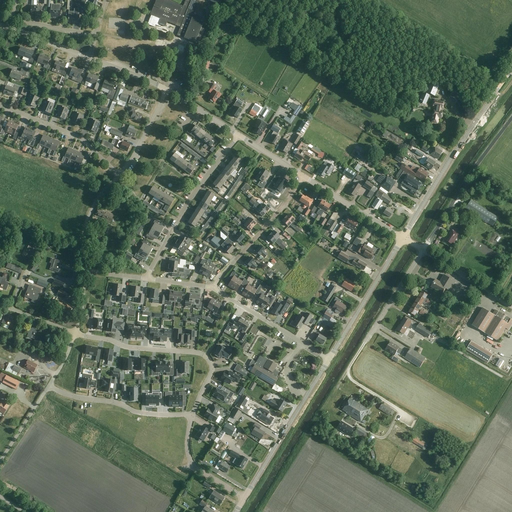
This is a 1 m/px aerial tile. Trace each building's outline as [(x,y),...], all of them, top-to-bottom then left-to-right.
[(157,0),(151,15),(147,25),(154,27),(155,25),(158,26),(159,25),(166,27),(168,22),(181,28),(178,36),(200,45),(206,30),(202,28),(204,23),(193,19),(200,0),(207,0),(220,5),(222,0),(186,0),(184,7),(167,0),(165,0),(164,3),(157,0)] [(26,50),(20,48),(18,55),(29,59),(28,62),(32,63),(35,56),(32,55),(34,52),(26,49),(26,50)] [(48,70),(51,63),(48,62),(49,58),(40,55),(37,62),(44,65),(43,68),(48,70)] [(65,76),(67,69),(65,69),(66,65),(56,61),(52,71),(56,73),(57,70),(61,71),(60,74),(65,76)] [(78,71),(72,68),(69,75),(73,77),(72,80),(80,83),(82,77),(80,76),(82,71),(79,70),(78,71)] [(29,72),(26,71),(21,69),(20,72),(12,69),(9,77),(19,81),(22,75),(27,77),(29,72)] [(95,77),(89,75),(85,86),(88,87),(89,83),(94,85),(92,89),(97,91),(99,85),(96,84),(99,77),(95,76),(95,77)] [(111,82),(105,80),(102,88),(109,91),(106,98),(112,100),(115,91),(112,90),(115,83),(111,82)] [(430,81),(425,92),(434,96),(440,85),(430,81)] [(219,98),(221,94),(213,90),(216,86),(211,83),(206,91),(212,94),(209,100),(215,103),(218,98),(219,98)] [(6,86),(3,93),(13,97),(14,92),(24,96),(26,90),(13,85),(12,88),(8,87),(6,86)] [(118,89),(114,100),(119,101),(119,100),(126,103),(129,96),(122,94),(123,91),(118,89)] [(422,98),(428,101),(429,98),(431,96),(425,93),(423,96),(422,98)] [(35,108),(39,99),(33,96),(33,95),(30,94),(28,99),(30,100),(29,105),(35,108)] [(145,110),(148,102),(131,96),(129,103),(145,110)] [(50,114),(54,105),(47,102),(48,101),(45,100),(42,106),(45,107),(43,111),(50,114)] [(237,118),(242,110),(239,109),(243,103),(237,100),(233,106),(236,107),(231,114),(237,118)] [(441,118),(442,110),(441,110),(441,108),(442,108),(443,102),(435,100),(434,107),(435,107),(437,107),(437,109),(434,109),(434,113),(433,113),(431,122),(437,123),(438,117),(441,118)] [(112,112),(115,105),(112,103),(107,116),(110,118),(112,112)] [(291,113),(295,116),(301,107),(297,104),(291,113)] [(65,120),(68,111),(62,108),(62,107),(60,106),(57,112),(60,113),(58,117),(65,120)] [(140,122),(142,116),(135,113),(137,110),(131,107),(129,112),(133,113),(130,119),(135,121),(135,120),(140,122)] [(255,118),(258,112),(252,109),(249,114),(255,118)] [(260,116),(264,118),(268,111),(265,109),(260,116)] [(80,126),(83,117),(77,115),(77,114),(74,112),(72,118),(74,119),(73,124),(80,126)] [(264,121),(269,124),(275,116),(270,113),(264,121)] [(96,133),(100,124),(93,121),(94,120),(91,119),(89,125),(91,126),(89,130),(96,133)] [(266,124),(259,120),(255,127),(257,128),(254,132),(259,135),(266,124)] [(9,134),(14,124),(9,122),(6,128),(3,127),(0,134),(3,135),(4,132),(9,134)] [(302,123),(296,134),(302,137),(303,135),(307,126),(302,123)] [(14,124),(9,134),(14,136),(13,139),(15,140),(20,130),(17,129),(18,126),(14,124)] [(127,132),(125,136),(130,138),(131,136),(134,137),(136,131),(133,130),(134,127),(130,125),(129,128),(128,128),(128,129),(127,128),(126,129),(125,131),(126,132),(127,132)] [(194,138),(196,136),(201,130),(195,126),(195,127),(192,125),(187,132),(194,138)] [(275,145),(279,138),(276,136),(280,129),(273,125),(270,130),(273,131),(270,137),(272,138),(270,142),(275,145)] [(106,127),(104,131),(110,133),(121,138),(123,134),(111,129),(106,127)] [(26,140),(30,131),(25,128),(23,133),(21,132),(18,139),(23,141),(24,138),(26,140)] [(201,140),(206,133),(201,130),(196,136),(201,140)] [(30,131),(26,140),(30,141),(28,143),(33,145),(36,140),(33,139),(36,133),(30,131)] [(206,143),(211,137),(206,133),(201,140),(206,143)] [(301,138),(297,135),(292,143),(296,146),(301,138)] [(45,148),(49,138),(43,136),(39,145),(38,144),(36,149),(39,150),(40,146),(45,148)] [(211,137),(206,143),(203,147),(205,149),(208,145),(211,147),(213,145),(214,146),(217,143),(215,142),(216,141),(211,137)] [(50,150),(54,140),(49,138),(45,148),(49,149),(47,154),(49,154),(51,150),(50,150)] [(50,150),(51,150),(54,152),(52,156),(55,157),(57,152),(56,151),(59,143),(54,140),(50,150)] [(103,140),(101,145),(112,150),(114,146),(114,145),(108,142),(103,140)] [(114,145),(114,146),(119,148),(119,147),(120,148),(120,149),(127,152),(130,145),(123,142),(122,142),(121,142),(116,140),(114,145)] [(287,154),(293,145),(285,140),(279,149),(287,154)] [(299,141),(295,148),(299,150),(302,146),(306,149),(307,147),(308,145),(304,143),(303,144),(299,141)] [(70,160),(74,151),(68,148),(65,157),(64,157),(62,162),(64,163),(66,158),(69,160),(70,160)] [(425,152),(421,150),(418,148),(415,153),(422,158),(424,154),(423,154),(425,152)] [(437,160),(442,153),(435,148),(430,156),(437,160)] [(369,160),(373,154),(368,150),(364,156),(369,160)] [(75,162),(79,153),(74,151),(70,160),(69,160),(67,166),(69,167),(71,161),(75,162)] [(180,157),(182,155),(176,151),(172,157),(171,157),(170,157),(170,158),(171,159),(170,160),(175,163),(180,157)] [(302,153),(298,151),(294,157),(301,161),(303,158),(308,161),(312,156),(304,151),(302,153)] [(79,153),(75,162),(80,164),(78,169),(81,170),(83,165),(85,166),(86,162),(83,161),(85,155),(79,153)] [(185,161),(186,159),(182,155),(180,157),(175,163),(180,167),(185,161)] [(232,160),(238,165),(242,160),(236,155),(232,160)] [(180,167),(185,171),(190,165),(185,161),(186,159),(185,161),(180,167)] [(431,171),(435,164),(428,159),(424,166),(431,171)] [(235,170),(238,165),(232,160),(228,165),(235,170)] [(323,165),(318,174),(324,177),(326,173),(329,175),(334,167),(331,165),(328,164),(325,162),(323,165)] [(411,169),(403,164),(400,168),(423,183),(428,174),(419,168),(418,170),(412,167),(411,169)] [(190,165),(185,171),(190,175),(195,168),(190,165)] [(231,175),(235,170),(228,165),(224,170),(231,175)] [(359,173),(363,168),(358,165),(354,170),(359,173)] [(346,168),(343,173),(353,180),(356,174),(346,168)] [(263,189),(267,183),(264,182),(269,173),(262,169),(256,178),(260,181),(258,186),(263,189)] [(403,171),(400,169),(396,176),(398,178),(398,179),(403,181),(401,183),(406,186),(407,184),(417,190),(421,184),(415,180),(415,179),(403,171)] [(233,177),(231,175),(224,170),(220,175),(227,180),(229,182),(233,177)] [(223,185),(227,180),(220,175),(216,179),(223,185)] [(383,177),(380,175),(376,181),(381,184),(380,186),(389,193),(396,182),(387,176),(387,177),(384,175),(383,177)] [(284,188),(287,183),(286,183),(280,179),(280,178),(275,184),(272,182),(268,188),(273,192),(275,189),(280,193),(281,191),(282,192),(285,188),(284,188)] [(219,190),(223,185),(216,179),(212,184),(215,186),(213,189),(218,193),(220,191),(219,190)] [(374,194),(377,189),(366,182),(363,187),(374,194)] [(354,197),(361,187),(355,183),(348,193),(354,197)] [(154,197),(158,190),(153,187),(148,194),(154,197)] [(377,199),(382,202),(383,201),(388,205),(393,198),(380,189),(375,196),(377,198),(377,199)] [(159,201),(164,193),(158,190),(154,197),(159,201)] [(205,197),(212,201),(215,196),(208,191),(205,197)] [(159,201),(158,203),(163,206),(165,204),(169,197),(164,193),(159,201)] [(306,197),(303,195),(299,201),(305,205),(305,206),(308,208),(313,201),(306,196),(306,197)] [(169,197),(165,204),(166,205),(163,210),(167,212),(170,207),(174,200),(169,197)] [(208,206),(212,201),(205,197),(201,202),(208,206)] [(377,210),(382,202),(377,199),(372,207),(377,210)] [(493,226),(499,218),(471,200),(465,209),(493,226)] [(319,216),(326,204),(321,201),(317,208),(319,209),(316,214),(319,215),(319,216)] [(206,209),(208,206),(201,202),(198,207),(209,214),(210,212),(206,209)] [(255,204),(266,214),(269,210),(263,205),(261,206),(257,202),(255,204)] [(410,211),(410,209),(416,209),(416,202),(411,202),(411,207),(407,207),(406,211),(410,211)] [(262,217),(266,214),(255,204),(253,206),(258,210),(256,212),(262,217)] [(330,206),(326,204),(319,216),(321,217),(324,212),(326,213),(330,206)] [(209,214),(198,207),(195,212),(202,217),(205,212),(209,214)] [(304,211),(301,209),(302,208),(300,207),(297,211),(307,217),(311,211),(306,208),(304,211)] [(386,208),(384,207),(381,210),(384,212),(383,214),(383,215),(385,217),(386,216),(389,218),(393,212),(386,208)] [(108,214),(98,209),(95,216),(106,221),(105,222),(109,224),(114,215),(109,213),(108,214)] [(198,222),(202,217),(195,212),(191,218),(198,222)] [(289,214),(286,218),(296,228),(296,227),(298,225),(294,221),(295,220),(289,214)] [(245,219),(253,227),(256,223),(250,218),(249,220),(245,216),(243,218),(244,220),(245,220),(245,219)] [(343,225),(347,227),(347,226),(354,230),(357,225),(354,223),(355,222),(348,217),(343,225)] [(195,227),(198,222),(191,218),(188,223),(195,227)] [(296,228),(286,218),(282,222),(288,227),(290,225),(294,229),(296,228)] [(152,228),(161,233),(164,228),(161,226),(163,223),(155,219),(153,223),(154,223),(152,228)] [(250,231),(253,227),(245,219),(245,220),(244,220),(242,222),(245,224),(244,225),(250,231)] [(331,232),(337,223),(330,219),(327,224),(330,226),(328,229),(331,232)] [(339,234),(343,227),(340,225),(335,232),(339,234)] [(106,235),(109,229),(103,226),(101,232),(106,235)] [(157,239),(161,233),(152,228),(149,234),(148,233),(146,236),(153,240),(155,238),(157,239)] [(452,245),(459,235),(452,230),(445,241),(452,245)] [(238,235),(234,231),(231,235),(235,238),(234,239),(239,243),(244,237),(240,233),(238,235)] [(274,231),(271,235),(282,244),(283,242),(278,238),(280,236),(274,231)] [(344,232),(342,237),(349,240),(351,236),(344,232)] [(282,244),(271,235),(267,238),(274,244),(275,242),(279,246),(281,244),(282,244)] [(176,242),(187,249),(188,249),(190,246),(189,246),(192,241),(185,237),(183,240),(179,237),(176,242)] [(227,238),(221,246),(225,249),(224,250),(229,254),(234,249),(230,245),(232,242),(227,238)] [(217,249),(220,246),(213,239),(210,243),(217,249)] [(140,249),(149,254),(153,248),(150,247),(151,244),(144,240),(142,243),(143,244),(140,249)] [(175,253),(182,257),(185,252),(187,249),(176,242),(173,247),(177,250),(175,253)] [(36,248),(33,247),(34,244),(30,243),(26,252),(33,255),(36,248)] [(363,248),(359,245),(358,247),(356,251),(360,253),(361,251),(364,253),(363,255),(370,260),(374,254),(370,252),(371,249),(364,245),(363,248)] [(264,258),(267,255),(263,251),(265,250),(260,246),(255,252),(259,256),(260,255),(264,258)] [(146,260),(149,254),(140,249),(137,254),(136,254),(135,257),(142,261),(144,258),(146,260)] [(346,264),(350,258),(338,250),(334,256),(346,264)] [(130,261),(133,256),(127,253),(124,258),(130,261)] [(257,266),(253,263),(255,261),(250,257),(245,263),(249,267),(250,266),(254,269),(257,266)] [(59,272),(60,269),(59,269),(61,261),(52,258),(50,263),(52,264),(50,270),(59,272)] [(363,271),(367,265),(355,258),(351,264),(355,267),(356,266),(363,271)] [(168,267),(177,268),(177,264),(179,265),(180,259),(174,259),(174,262),(169,261),(168,267)] [(199,273),(204,276),(210,264),(202,260),(198,267),(201,269),(199,273)] [(31,269),(34,272),(40,265),(36,263),(31,269)] [(210,264),(204,276),(209,278),(211,274),(214,276),(218,269),(213,266),(213,265),(210,264)] [(177,272),(177,268),(168,267),(168,273),(172,273),(172,277),(179,278),(179,272),(177,272)] [(231,289),(237,279),(233,277),(235,274),(232,272),(229,278),(231,280),(227,286),(231,289)] [(456,282),(444,275),(440,282),(436,280),(431,287),(442,294),(446,289),(450,291),(456,282)] [(0,277),(0,287),(6,290),(8,283),(5,282),(6,278),(5,278),(2,277),(2,278),(0,277)] [(243,287),(246,281),(243,279),(242,282),(237,279),(231,289),(236,292),(240,285),(243,287)] [(351,292),(355,285),(346,279),(341,286),(351,292)] [(38,280),(36,284),(46,288),(48,284),(38,280)] [(245,298),(251,288),(247,285),(249,282),(246,281),(243,287),(245,288),(241,295),(245,298)] [(114,284),(112,296),(118,297),(117,302),(124,303),(126,295),(121,294),(122,285),(114,284)] [(251,288),(245,298),(250,300),(254,294),(256,295),(260,290),(262,287),(259,285),(256,290),(251,288)] [(328,303),(337,289),(331,285),(322,299),(328,303)] [(27,289),(24,296),(32,299),(31,302),(35,303),(40,289),(34,287),(32,291),(27,289)] [(143,304),(144,295),(139,294),(140,288),(132,287),(130,297),(138,298),(137,303),(143,304)] [(66,299),(68,295),(58,289),(56,294),(66,299)] [(161,298),(158,298),(159,290),(150,289),(149,299),(153,299),(153,303),(164,305),(165,296),(161,295),(161,298)] [(256,304),(260,307),(265,297),(263,296),(265,293),(260,290),(256,296),(259,298),(256,303),(256,304)] [(174,302),(176,292),(170,291),(169,297),(166,296),(165,305),(171,306),(171,302),(174,302)] [(176,292),(174,302),(178,303),(177,307),(183,307),(184,299),(181,298),(182,293),(176,292)] [(419,297),(431,304),(432,303),(428,300),(429,299),(427,298),(428,295),(422,292),(419,297)] [(191,305),(193,305),(195,295),(189,294),(189,301),(185,301),(184,308),(190,309),(191,305)] [(195,295),(193,305),(196,306),(196,308),(198,309),(198,310),(201,311),(203,298),(200,297),(200,295),(195,295)] [(267,295),(265,297),(260,307),(264,309),(264,308),(265,309),(267,305),(270,307),(271,305),(274,300),(267,295)] [(430,306),(431,304),(419,297),(416,302),(422,306),(423,303),(425,305),(426,304),(430,306)] [(68,314),(72,307),(57,298),(53,305),(68,314)] [(211,311),(217,302),(212,299),(208,305),(206,304),(207,300),(204,299),(202,309),(207,311),(208,309),(211,311)] [(337,301),(333,308),(336,310),(335,311),(335,313),(338,314),(339,314),(340,313),(341,313),(343,310),(344,311),(345,311),(346,308),(346,307),(345,307),(345,306),(337,301)] [(217,302),(211,311),(214,312),(212,315),(218,318),(221,312),(218,310),(221,305),(217,302)] [(416,302),(413,307),(418,311),(422,306),(416,302)] [(285,312),(290,306),(286,304),(283,308),(277,304),(271,313),(278,317),(282,310),(285,312)] [(418,311),(413,307),(409,313),(415,316),(418,311)] [(493,341),(494,339),(497,341),(505,328),(508,330),(511,323),(511,320),(506,317),(503,315),(496,310),(493,314),(483,308),(472,325),(490,337),(489,338),(493,341)] [(329,321),(331,319),(333,316),(326,312),(323,317),(324,318),(329,321)] [(306,326),(312,317),(307,314),(303,319),(299,317),(293,327),(300,331),(303,324),(306,326)] [(1,323),(9,326),(12,317),(8,315),(7,318),(4,316),(1,323)] [(411,329),(413,325),(411,324),(412,323),(405,318),(397,330),(404,334),(408,328),(411,329)] [(100,331),(102,320),(93,319),(93,323),(94,323),(93,330),(100,331)] [(240,330),(245,321),(241,319),(238,322),(235,320),(231,328),(235,330),(236,328),(237,329),(238,328),(240,330)] [(123,330),(124,323),(117,322),(109,320),(107,332),(116,333),(116,329),(118,329),(123,330)] [(245,321),(240,330),(242,331),(241,333),(244,334),(240,341),(243,343),(248,336),(245,334),(250,325),(245,321)] [(428,337),(432,331),(419,323),(415,329),(428,337)] [(136,340),(137,326),(134,326),(134,324),(127,324),(126,333),(129,333),(128,339),(131,339),(131,340),(135,340),(136,340)] [(137,326),(136,340),(137,340),(137,341),(141,341),(141,340),(144,340),(144,335),(147,335),(148,326),(140,325),(140,326),(137,326)] [(37,330),(38,327),(34,326),(33,328),(29,327),(27,334),(34,337),(36,330),(37,330)] [(159,343),(160,330),(157,330),(157,329),(150,329),(149,337),(153,337),(153,341),(156,342),(156,343),(159,343)] [(160,330),(159,343),(163,343),(163,342),(166,342),(166,338),(170,338),(171,330),(164,330),(160,330)] [(184,345),(184,335),(181,335),(181,331),(175,330),(174,340),(177,340),(177,344),(184,345)] [(184,335),(184,345),(190,345),(190,341),(194,341),(194,332),(188,331),(188,335),(184,335)] [(322,345),(326,339),(316,334),(314,337),(317,338),(315,341),(322,345)] [(399,354),(402,350),(390,342),(386,349),(395,355),(396,353),(399,354)] [(493,355),(471,342),(466,351),(488,364),(493,355)] [(243,344),(238,352),(242,355),(247,347),(248,345),(244,343),(243,344)] [(86,353),(85,354),(96,356),(95,361),(99,362),(100,355),(97,354),(98,348),(91,347),(87,346),(86,350),(85,350),(85,353),(86,353)] [(227,360),(230,354),(225,351),(226,350),(219,346),(213,355),(220,359),(222,356),(227,360)] [(420,367),(425,358),(410,348),(404,358),(420,367)] [(110,361),(111,361),(113,350),(105,349),(104,360),(108,361),(110,361)] [(267,361),(259,356),(255,363),(251,361),(248,366),(252,369),(250,372),(273,386),(277,379),(275,378),(277,374),(277,372),(273,370),(276,365),(267,360),(267,361)] [(125,371),(134,371),(134,363),(131,363),(131,359),(125,359),(125,362),(124,362),(124,368),(125,368),(125,371)] [(138,363),(134,363),(134,371),(144,371),(144,368),(145,368),(145,362),(144,362),(144,359),(138,359),(138,363)] [(504,361),(500,359),(496,366),(500,368),(504,361)] [(33,372),(37,365),(27,360),(24,368),(33,372)] [(152,369),(152,376),(159,376),(159,373),(163,373),(163,362),(162,362),(162,361),(158,361),(158,362),(156,362),(156,364),(156,369),(152,369)] [(163,362),(163,373),(167,373),(167,376),(173,376),(174,369),(170,369),(170,364),(170,362),(167,362),(167,361),(164,361),(164,362),(163,362)] [(189,374),(189,363),(181,363),(181,367),(181,370),(177,370),(177,377),(181,377),(181,374),(189,374)] [(19,374),(22,369),(15,366),(12,370),(9,369),(8,372),(16,377),(17,374),(19,374)] [(241,369),(239,373),(245,377),(248,373),(241,369)] [(241,378),(230,371),(228,375),(224,372),(220,379),(230,385),(232,381),(237,384),(241,378)] [(92,387),(95,388),(97,381),(91,381),(92,380),(92,376),(87,375),(86,375),(84,374),(83,379),(85,379),(83,388),(90,389),(90,386),(92,386),(92,387)] [(20,382),(6,375),(2,383),(16,390),(20,382)] [(104,392),(112,393),(114,380),(106,379),(106,380),(102,380),(101,386),(105,387),(104,392)] [(130,393),(129,393),(129,396),(130,396),(130,401),(138,401),(138,389),(130,389),(130,393)] [(214,394),(212,396),(216,398),(223,402),(227,404),(230,399),(233,394),(226,390),(225,393),(223,392),(222,392),(217,389),(215,391),(214,391),(213,393),(214,394)] [(175,407),(175,396),(172,396),(172,392),(165,392),(165,400),(169,400),(169,407),(175,407)] [(175,396),(175,407),(182,407),(182,406),(182,400),(183,400),(184,400),(185,400),(186,400),(186,392),(179,392),(179,396),(175,396)] [(243,396),(237,407),(242,411),(249,400),(243,396)] [(265,402),(269,404),(268,404),(282,412),(287,403),(280,399),(278,403),(268,397),(265,402)] [(353,402),(349,400),(343,411),(347,413),(347,414),(361,422),(365,415),(366,416),(367,414),(365,413),(367,409),(354,401),(353,402)] [(2,404),(0,402),(0,412),(3,414),(10,405),(4,401),(2,404)] [(257,409),(261,404),(255,401),(252,406),(257,409)] [(390,416),(393,411),(382,404),(379,410),(390,416)] [(216,415),(219,409),(213,406),(210,411),(208,410),(204,416),(208,418),(207,419),(211,422),(212,420),(215,422),(218,416),(216,415)] [(237,421),(242,413),(234,409),(227,421),(234,425),(236,421),(237,421)] [(269,425),(273,419),(267,415),(269,413),(263,409),(261,413),(263,414),(259,419),(269,425)] [(260,439),(265,432),(259,429),(260,427),(254,423),(252,428),(254,429),(251,433),(260,439)] [(343,423),(339,430),(348,436),(353,429),(343,423)] [(232,437),(236,429),(227,424),(223,432),(232,437)] [(212,433),(215,429),(209,425),(206,430),(201,427),(195,437),(199,439),(198,440),(198,441),(200,442),(201,442),(202,441),(203,442),(209,431),(212,433)] [(368,434),(358,428),(355,432),(365,439),(368,434)] [(425,450),(428,446),(414,438),(412,442),(425,450)] [(231,451),(229,455),(235,459),(232,463),(242,469),(248,460),(241,456),(241,457),(231,451)] [(202,460),(200,464),(206,467),(217,474),(219,471),(202,460)] [(226,473),(230,467),(222,462),(218,468),(226,473)] [(219,505),(223,499),(216,494),(217,494),(213,492),(209,499),(219,505)] [(212,511),(205,507),(207,505),(201,501),(199,505),(204,508),(201,511),(212,511)]
